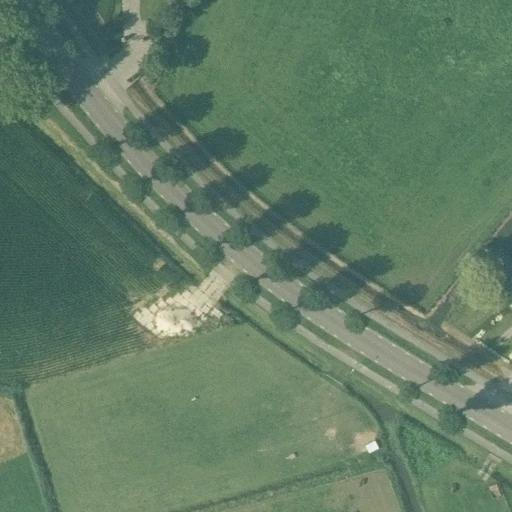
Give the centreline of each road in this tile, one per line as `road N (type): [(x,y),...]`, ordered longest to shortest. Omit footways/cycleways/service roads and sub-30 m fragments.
road 1 (tertiary): [(511,430),(285,286),(187,204),(17,0)]
road 2 (track): [(239,248),(196,306),(151,328)]
